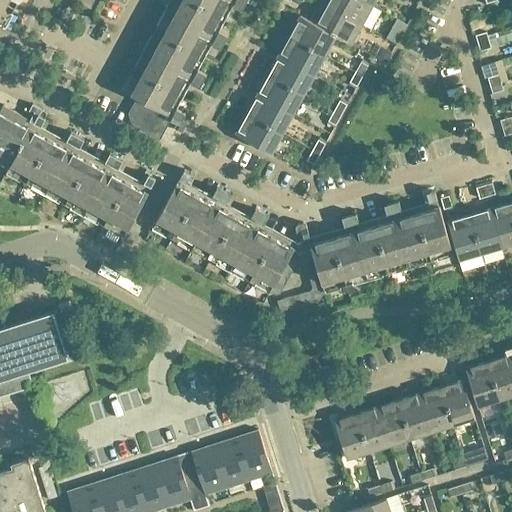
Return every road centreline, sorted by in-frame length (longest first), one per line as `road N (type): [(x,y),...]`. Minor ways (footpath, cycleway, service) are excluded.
road 1 (residential): [(497,164),(426,175),(296,214),(179,153),(172,168),(73,116)]
road 2 (tertiary): [(306,511),(260,369),(244,348),(67,250),(31,246),(0,256)]
road 3 (residential): [(497,164),(451,21),(462,0)]
road 4 (residential): [(73,116),(137,0)]
